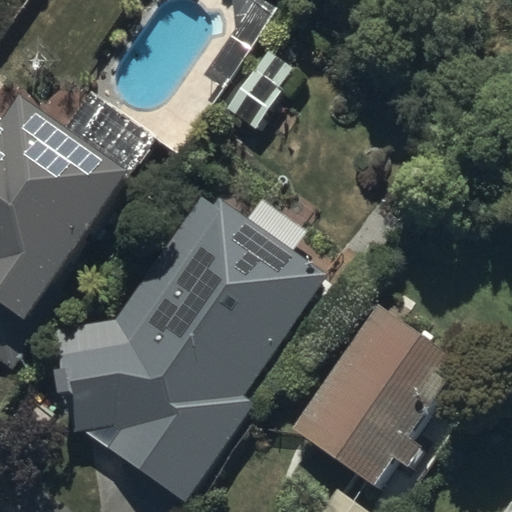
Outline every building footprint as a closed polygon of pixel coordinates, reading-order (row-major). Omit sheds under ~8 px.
[(293,87),(261,68),(233,110),(265,131),(293,87)] [(0,359),(29,379),(153,199),(44,124),(29,145),(0,125),(0,359)] [(196,511),(345,297),(237,223),(211,205),(121,335),(71,343),(86,440),(191,511),(196,511)] [(307,442),(391,499),(477,375),(393,317),(307,442)] [(328,511),(366,511),(341,494),(328,511)]
